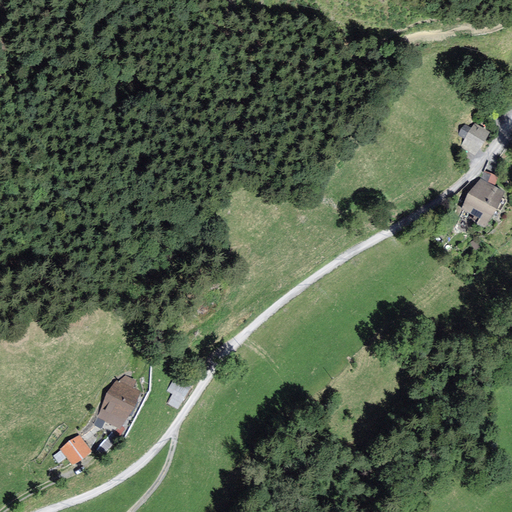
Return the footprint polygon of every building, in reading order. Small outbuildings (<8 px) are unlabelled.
[(488,132),(475,124),(472,130),(467,127),(462,136),(467,139),(463,147),(476,154),(488,132)] [(485,172),(481,179),(463,211),(480,220),(478,224),(485,228),(505,193),(494,187),(499,179),(485,172)] [(193,382),(177,374),(167,392),(172,395),(168,404),(179,410),(193,382)] [(136,383),(124,377),(121,383),(117,382),(98,418),(122,431),(142,394),(133,389),(136,383)] [(91,455),(79,438),(61,451),(54,456),(61,466),(69,461),(74,468),(91,455)]
